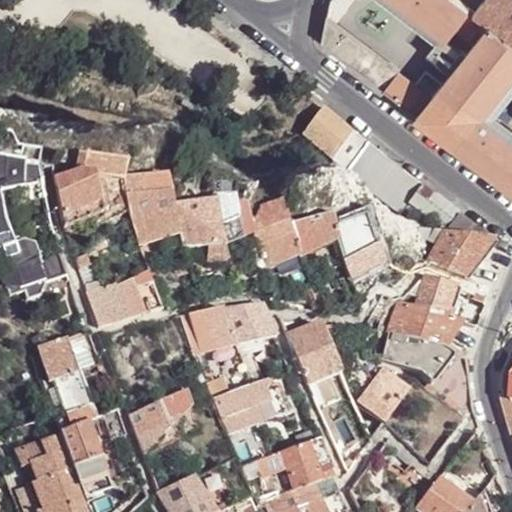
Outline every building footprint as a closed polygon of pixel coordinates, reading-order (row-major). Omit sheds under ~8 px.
[(330,0),(327,18),(335,26),(354,0),(330,0)] [(447,38),(398,0),(385,0),(443,44),(447,38)] [(466,0),(398,0),(447,38),(457,25),(477,40),(492,20),(478,9),(466,0)] [(511,0),(466,0),(478,9),(484,0),(511,0)] [(511,0),(484,0),(478,9),(492,20),(511,35),(511,0)] [(327,18),(322,42),(375,83),(389,66),(335,26),(327,18)] [(426,105),(418,116),(511,188),(511,135),(485,114),(511,79),(511,35),(492,20),(477,40),(426,105)] [(389,66),(375,83),(384,90),(398,72),(389,66)] [(398,72),(384,90),(410,109),(418,99),(423,92),(398,72)] [(511,98),(511,79),(485,114),(511,135),(511,119),(502,112),(511,98)] [(418,99),(410,109),(418,116),(426,105),(418,99)] [(323,106),(305,130),(320,142),(351,166),(369,141),(323,106)] [(369,141),(351,166),(346,171),(372,192),(375,188),(395,163),(369,141)] [(423,184),(395,163),(375,188),(406,209),(413,201),(410,199),(423,184)] [(38,189),(33,175),(0,169),(0,266),(3,274),(40,262),(36,252),(34,246),(24,242),(20,244),(14,245),(0,207),(0,197),(31,194),(32,196),(36,196),(37,193),(39,192),(38,189)] [(64,230),(102,218),(94,198),(88,184),(73,183),(49,189),(53,199),(63,227),(64,230)] [(105,186),(88,184),(94,198),(107,194),(105,186)] [(423,184),(410,199),(413,201),(448,228),(461,213),(423,184)] [(168,241),(178,239),(168,213),(164,202),(123,200),(126,210),(128,215),(139,245),(168,241)] [(206,200),(208,204),(209,204),(224,246),(225,247),(248,239),(253,237),(251,230),(243,210),(206,200)] [(178,239),(182,250),(205,248),(224,246),(209,204),(208,204),(168,213),(178,239)] [(128,215),(126,210),(102,218),(64,230),(67,237),(105,226),(128,215)] [(448,228),(445,233),(446,233),(495,241),(461,213),(448,228)] [(258,221),(261,226),(270,222),(269,217),(258,221)] [(266,268),(296,256),(285,229),(281,218),(270,222),(261,226),(251,230),(253,237),(266,268)] [(361,221),(331,235),(335,246),(348,284),(377,263),(361,221)] [(327,223),(285,229),(296,256),(297,259),(335,246),(331,235),(327,223)] [(495,241),(446,233),(431,260),(430,264),(428,267),(464,280),(495,241)] [(172,252),(182,250),(178,239),(168,241),(172,252)] [(249,242),(248,239),(225,247),(226,251),(249,242)] [(224,269),(231,265),(226,251),(225,247),(224,246),(205,248),(207,270),(217,269),(224,269)] [(205,248),(182,250),(188,266),(191,276),(194,280),(216,276),(217,269),(207,270),(205,248)] [(40,262),(48,259),(45,250),(36,252),(40,262)] [(40,262),(3,274),(0,275),(0,274),(0,281),(3,284),(8,286),(11,293),(24,289),(28,299),(46,294),(50,288),(47,281),(69,274),(62,255),(48,259),(40,262)] [(74,259),(78,270),(89,267),(90,266),(85,256),(74,259)] [(178,281),(191,276),(188,266),(174,271),(178,281)] [(78,270),(83,283),(94,279),(89,267),(78,270)] [(135,290),(153,283),(149,272),(131,278),(135,290)] [(131,278),(114,285),(128,320),(140,317),(145,315),(135,290),(131,278)] [(459,291),(424,278),(414,287),(406,295),(415,300),(412,308),(449,321),(452,312),(459,291)] [(83,283),(87,294),(98,289),(96,284),(94,279),(83,283)] [(102,282),(96,284),(98,289),(99,291),(104,289),(102,282)] [(128,320),(114,285),(104,289),(99,291),(98,289),(87,294),(99,329),(128,320)] [(320,314),(329,315),(319,292),(318,293),(312,295),(320,314)] [(486,300),(478,297),(476,303),(483,305),(486,300)] [(476,303),(467,299),(464,300),(458,315),(455,324),(462,326),(463,326),(475,330),(483,305),(476,303)] [(449,346),(462,326),(455,324),(449,321),(412,308),(399,303),(387,333),(421,344),(420,345),(444,352),(449,346)] [(222,308),(236,346),(254,343),(276,340),(269,325),(262,305),(222,308)] [(205,311),(188,315),(200,348),(202,354),(236,346),(222,308),(205,311)] [(455,324),(458,315),(452,312),(449,321),(455,324)] [(188,315),(179,316),(191,349),(192,350),(200,348),(188,315)] [(330,379),(339,375),(326,342),(319,326),(306,330),(301,332),(298,323),(279,321),(298,366),(307,388),(330,379)] [(420,371),(433,383),(446,368),(453,359),(444,352),(420,345),(421,344),(387,333),(383,359),(420,371)] [(82,334),(68,340),(79,373),(93,367),(82,334)] [(39,352),(50,385),(55,383),(80,374),(79,373),(68,340),(39,352)] [(257,353),(254,343),(236,346),(240,357),(257,353)] [(461,352),(449,346),(444,352),(453,359),(454,358),(455,359),(461,352)] [(382,367),(380,366),(380,365),(377,366),(374,371),(379,374),(382,367)] [(355,395),(359,397),(365,387),(355,368),(353,369),(355,395)] [(380,425),(405,390),(379,374),(374,371),(365,387),(359,397),(355,404),(381,427),(381,426),(380,425)] [(67,417),(92,408),(80,374),(55,383),(67,417)] [(307,388),(316,411),(324,408),(337,402),(340,401),(330,379),(307,388)] [(214,389),(211,381),(205,383),(206,386),(210,392),(214,389)] [(274,420),(260,385),(251,388),(246,390),(260,425),(274,420)] [(227,436),(260,425),(246,390),(214,401),(227,436)] [(144,458),(175,447),(171,432),(184,408),(179,397),(130,418),(144,458)] [(460,407),(449,398),(445,403),(456,412),(460,407)] [(511,402),(510,403),(509,402),(501,400),(511,437),(511,402)] [(339,407),(337,402),(324,408),(326,413),(339,407)] [(446,423),(426,407),(414,422),(434,438),(446,423)] [(92,408),(67,417),(70,425),(73,432),(89,425),(97,422),(92,408)] [(126,438),(125,437),(117,413),(103,419),(112,443),(126,438)] [(70,425),(61,429),(63,435),(64,436),(73,432),(70,425)] [(106,474),(89,425),(73,432),(64,436),(76,471),(80,481),(81,483),(94,479),(106,474)] [(54,432),(56,438),(63,435),(61,429),(54,432)] [(39,484),(76,471),(64,436),(63,435),(56,438),(43,443),(49,458),(31,464),(32,467),(39,484)] [(18,454),(24,470),(28,468),(32,467),(31,464),(49,458),(43,443),(31,447),(30,445),(26,445),(23,446),(24,451),(18,454)] [(384,444),(379,450),(386,456),(390,450),(384,444)] [(320,445),(280,458),(285,473),(292,493),(314,486),(332,480),(333,481),(335,480),(324,454),(320,445)] [(280,458),(256,466),(261,480),(285,473),(280,458)] [(230,464),(233,470),(238,468),(236,462),(230,464)] [(340,465),(346,477),(352,468),(340,465)] [(408,466),(396,480),(422,502),(423,503),(435,488),(434,487),(427,482),(408,466)] [(32,478),(28,468),(24,470),(22,471),(26,481),(32,478)] [(91,511),(88,504),(81,483),(80,481),(76,471),(39,484),(31,486),(41,511),(39,511),(91,511)] [(497,478),(494,472),(487,481),(491,485),(497,478)] [(501,489),(497,478),(491,485),(488,489),(490,493),(501,489)] [(88,504),(101,499),(94,479),(81,483),(88,504)] [(487,481),(484,479),(482,480),(477,480),(470,487),(473,489),(469,494),(477,501),(483,495),(488,489),(491,485),(487,481)] [(212,511),(194,480),(158,496),(168,511),(212,511)] [(422,502),(416,509),(420,511),(468,511),(471,509),(438,482),(434,487),(435,488),(423,503),(422,502)] [(356,483),(348,493),(352,501),(363,488),(356,483)] [(337,491),(334,485),(316,492),(322,503),(325,511),(338,511),(345,510),(337,491)] [(24,511),(39,511),(41,511),(31,486),(16,491),(24,511)] [(266,502),(270,511),(297,511),(322,503),(316,492),(314,486),(292,493),(266,502)] [(246,502),(252,499),(250,494),(243,497),(246,502)] [(477,501),(477,502),(480,511),(489,511),(483,495),(477,501)] [(227,511),(250,511),(257,509),(256,506),(252,499),(246,502),(227,511)] [(471,509),(468,511),(480,511),(477,502),(471,509)] [(297,511),(325,511),(322,503),(297,511)]
